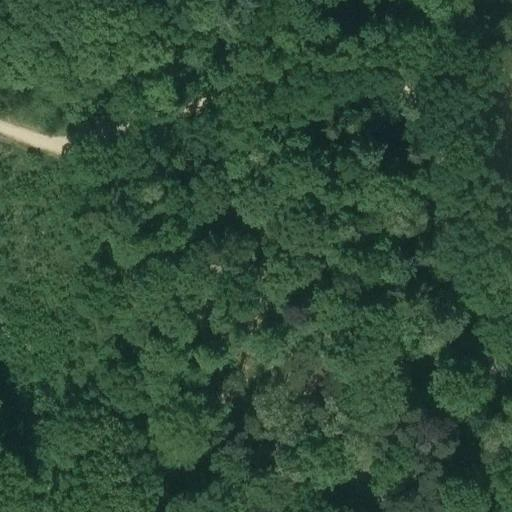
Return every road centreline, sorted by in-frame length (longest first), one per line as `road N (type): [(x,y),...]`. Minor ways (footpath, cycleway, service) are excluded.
road 1 (track): [(59,145),(265,76),(325,70),(371,83),(441,125)]
road 2 (track): [(511,401),(444,237),(441,125)]
